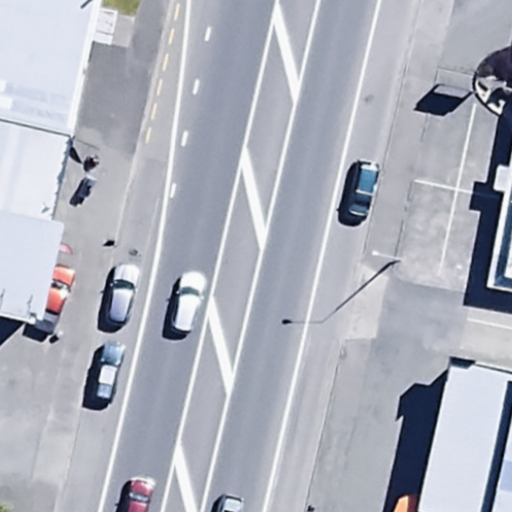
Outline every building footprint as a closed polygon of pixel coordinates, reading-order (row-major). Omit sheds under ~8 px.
[(0,0),(0,104),(65,120),(93,0),(0,0)] [(511,100),(478,281),(511,287),(511,100)] [(0,205),(42,216),(65,120),(0,104),(0,205)] [(0,300),(21,306),(42,216),(0,205),(0,300)] [(511,511),(511,378),(499,376),(469,511),(511,511)]
